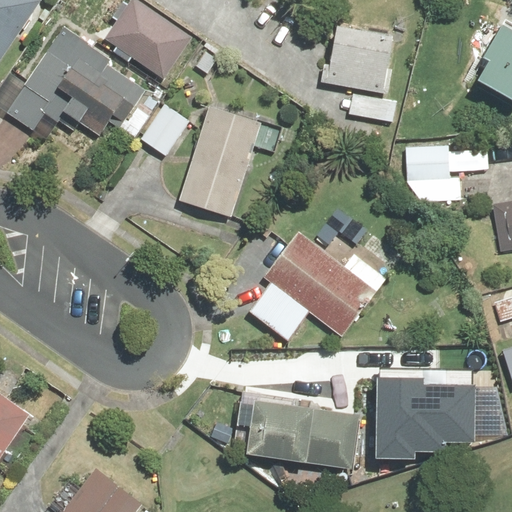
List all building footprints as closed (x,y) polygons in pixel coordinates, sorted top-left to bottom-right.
[(0,0),(0,60),(39,2),(36,0),(0,0)] [(129,1),(102,42),(162,82),(189,40),(129,1)] [(481,66),(469,87),(511,110),(511,107),(511,29),(500,23),(478,64),(481,66)] [(394,41),(331,30),(321,86),(384,97),(394,41)] [(161,98),(61,31),(5,115),(32,133),(42,118),(73,138),(80,128),(98,139),(107,125),(132,142),(161,98)] [(395,103),(350,96),(347,117),(392,124),(395,103)] [(187,124),(161,107),(139,141),(165,158),(187,124)] [(258,126),(206,109),(174,204),(226,221),(258,126)] [(446,148),(424,149),(424,143),(406,143),(406,150),(401,150),(404,211),(458,209),(457,181),(448,182),(446,148)] [(511,203),(490,207),(498,254),(511,251),(511,203)] [(373,293),(295,234),(261,280),(339,338),(373,293)] [(511,297),(488,305),(495,326),(511,320),(511,297)] [(427,350),(403,349),(402,369),(427,369),(427,350)] [(368,359),(323,355),(320,399),(364,402),(368,359)] [(379,374),(377,457),(419,458),(420,444),(446,445),(446,437),(475,438),(477,383),(422,381),(422,375),(379,374)] [(0,457),(26,419),(0,401),(0,457)] [(249,403),(242,460),(349,474),(356,417),(249,403)] [(133,511),(138,506),(94,471),(62,511),(133,511)]
